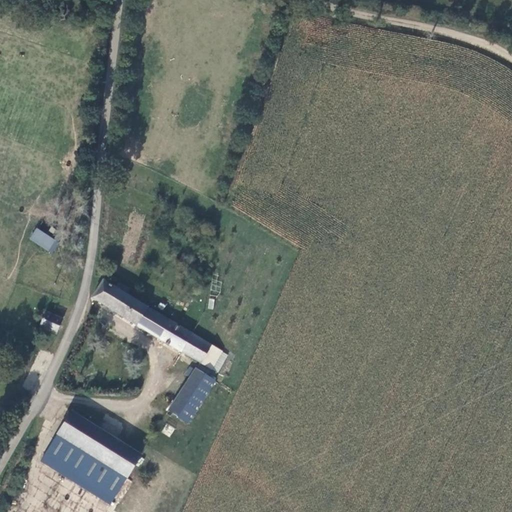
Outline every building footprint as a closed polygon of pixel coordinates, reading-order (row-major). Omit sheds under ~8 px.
[(34,246),(55,260),(59,254),(38,240),(34,246)] [(105,289),(95,306),(213,378),(225,361),(130,304),(132,300),(120,293),(118,297),(105,289)] [(64,329),(49,321),(47,325),(44,323),(43,322),(41,321),(39,322),(38,323),(37,325),(37,328),(39,330),(41,331),(43,331),(42,335),(59,342),(64,329)] [(198,379),(171,420),(189,431),(217,391),(198,379)] [(143,465),(73,421),(60,442),(129,486),(143,465)] [(170,437),(175,428),(166,423),(161,432),(170,437)] [(111,511),(112,511),(129,486),(60,442),(43,469),(111,511)]
